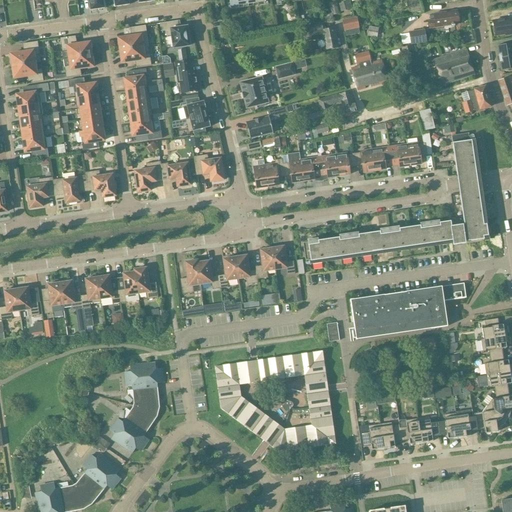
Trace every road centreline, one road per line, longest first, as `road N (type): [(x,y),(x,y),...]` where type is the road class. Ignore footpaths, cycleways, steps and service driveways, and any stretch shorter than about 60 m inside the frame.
road 1 (residential): [(192,426),(180,344),(188,334),(299,319),(319,290),(511,261)]
road 2 (residential): [(235,202),(235,169),(197,8),(100,20)]
road 3 (residential): [(271,492),(511,453)]
road 4 (residential): [(0,270),(238,231)]
road 5 (residential): [(238,231),(429,198),(437,187)]
road 6 (residential): [(437,187),(426,181),(235,202)]
road 7 (residential): [(129,212),(100,20)]
road 8 (residential): [(20,228),(0,75)]
road 9 (residential): [(364,116),(490,78)]
